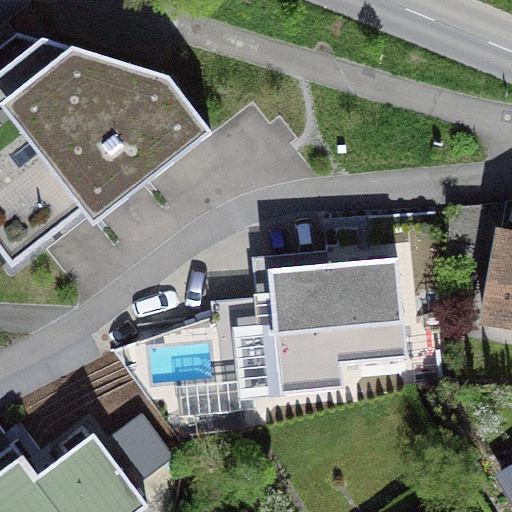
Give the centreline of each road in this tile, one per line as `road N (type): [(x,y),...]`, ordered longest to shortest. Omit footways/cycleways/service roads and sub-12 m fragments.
road 1 (residential): [(87,0),(511,125)]
road 2 (secondary): [(389,0),(511,48)]
